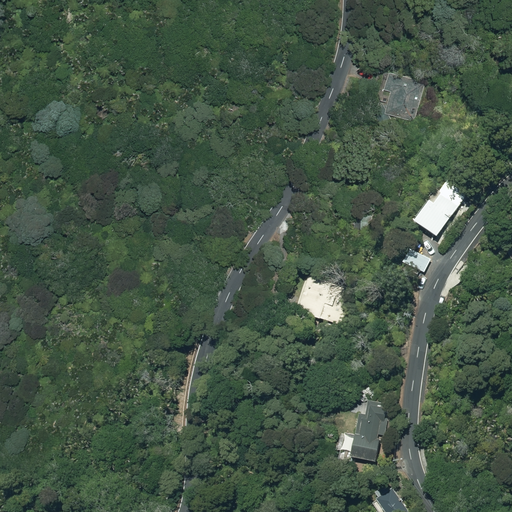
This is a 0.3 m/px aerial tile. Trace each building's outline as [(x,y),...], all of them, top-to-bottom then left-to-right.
[(385,111),(414,121),(425,85),(406,79),(406,76),(390,70),(384,87),(392,89),(385,111)] [(432,204),(452,217),(469,191),(449,178),(432,204)] [(360,226),(372,227),(373,214),(361,214),(360,226)] [(419,262),(429,268),(435,257),(425,251),(419,262)] [(340,324),(351,288),(310,274),(298,311),(340,324)] [(341,459),(354,462),(355,457),(378,461),(382,438),(380,438),(381,434),(387,435),(390,421),(387,421),(389,403),(368,399),(366,414),(360,413),(356,434),(346,432),(341,459)] [(410,511),(394,487),(377,498),(386,511),(410,511)]
